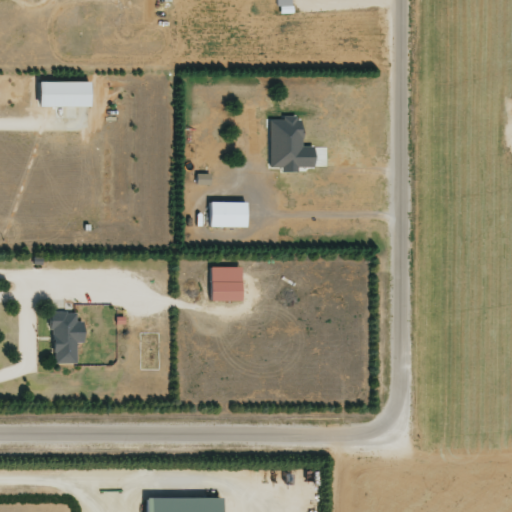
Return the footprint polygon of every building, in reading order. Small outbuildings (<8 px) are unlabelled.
[(275,0),(276,13),(283,13),(283,12),(289,11),(289,0),(275,0)] [(85,106),(85,80),(34,81),(34,107),(85,106)] [(267,119),(267,167),(278,167),(278,171),(294,171),(294,166),(310,166),(309,145),(298,145),(298,115),(280,115),(280,119),(267,119)] [(242,227),(242,202),(206,201),(206,226),(242,227)] [(237,266),(206,267),(207,301),(237,300),(237,266)] [(48,363),(73,363),(73,342),(80,342),(79,321),(73,321),(73,311),(48,312),(48,363)] [(216,511),(216,497),(140,498),(139,511),(216,511)]
